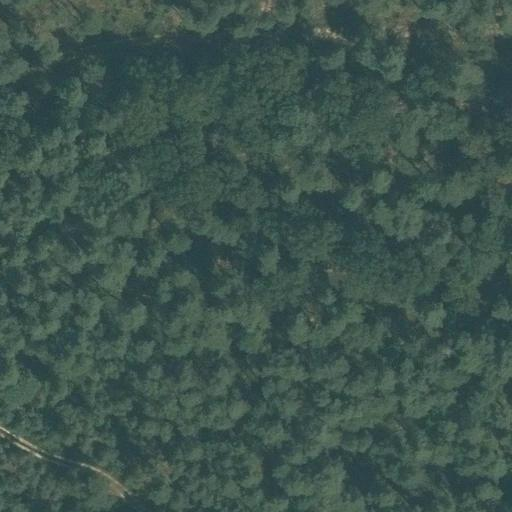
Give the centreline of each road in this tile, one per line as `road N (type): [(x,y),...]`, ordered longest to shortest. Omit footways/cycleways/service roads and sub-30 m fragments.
road 1 (track): [(259,0),(252,42),(181,46),(0,78)]
road 2 (track): [(0,437),(115,493),(136,511)]
